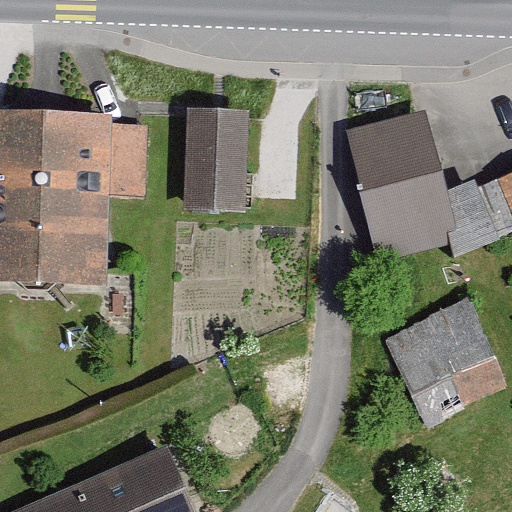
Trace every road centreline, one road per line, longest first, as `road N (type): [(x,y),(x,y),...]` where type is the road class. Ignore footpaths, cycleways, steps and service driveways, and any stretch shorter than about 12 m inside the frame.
road 1 (residential): [(326,4),(326,380),(297,465),(269,511)]
road 2 (tertiary): [(481,0),(326,4)]
road 3 (tertiary): [(326,4),(182,0)]
